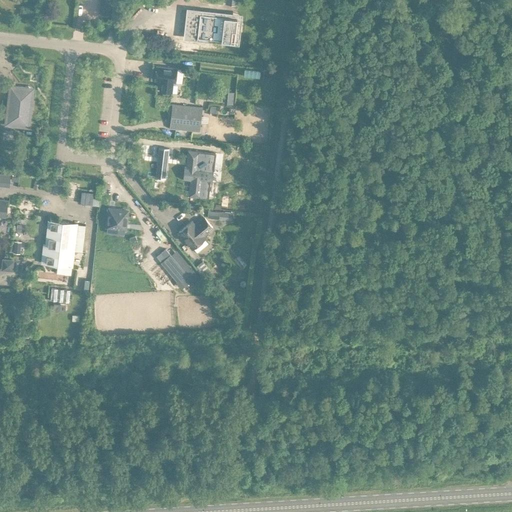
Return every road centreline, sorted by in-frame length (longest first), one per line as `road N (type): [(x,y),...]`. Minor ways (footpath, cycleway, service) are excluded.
road 1 (residential): [(73,50),(62,160),(110,165),(122,55)]
road 2 (tertiary): [(306,511),(511,499)]
